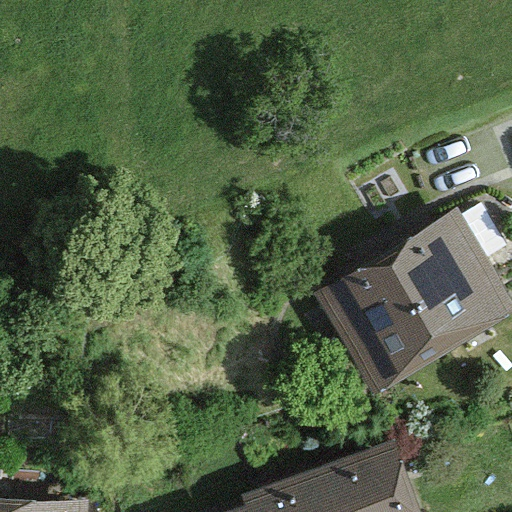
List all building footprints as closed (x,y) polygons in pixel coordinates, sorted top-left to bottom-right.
[(366,254),(427,352),(499,308),(439,209),(366,254)] [(427,352),(366,254),(296,296),(357,395),(427,352)] [(400,511),(377,442),(299,468),(313,511),(400,511)] [(227,491),(231,504),(233,511),(313,511),(299,468),(227,491)] [(0,497),(0,511),(75,511),(76,503),(0,497)]
